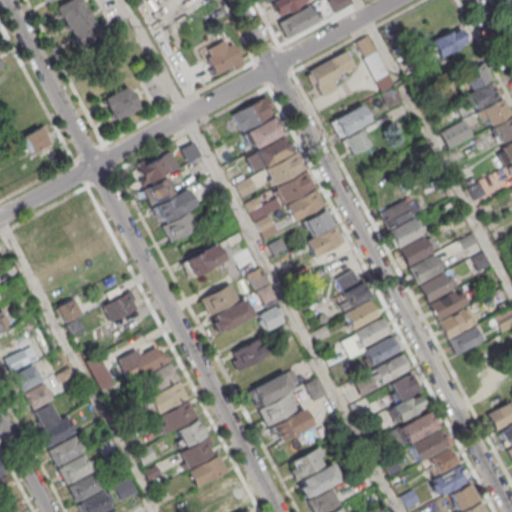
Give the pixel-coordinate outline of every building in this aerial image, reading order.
[(65,0),(54,6),(76,47),(98,35),(79,0),(65,0)] [(307,0),(278,16),(269,0),(307,0)] [(333,10),(328,0),(347,0),(349,2),(333,10)] [(276,21),(285,37),(316,20),(308,5),(276,21)] [(438,56),(430,42),(457,27),(465,41),(438,56)] [(353,42),(378,89),(390,82),(366,36),(353,42)] [(214,75),(204,56),(208,54),(205,48),(221,39),(225,45),(230,42),(240,60),(214,75)] [(314,88),(306,71),(332,58),(337,67),(332,69),(337,80),(328,85),(326,81),(314,88)] [(469,88),(460,73),(481,62),(489,78),(469,88)] [(475,108),(467,94),(490,81),(497,95),(475,108)] [(113,118),(102,98),(124,86),(135,106),(113,118)] [(387,106),(380,94),(392,87),(399,99),(387,106)] [(239,130),(230,113),(262,96),(271,113),(239,130)] [(487,125),(479,109),(499,98),(507,114),(487,125)] [(460,116),(456,107),(464,102),(469,111),(460,116)] [(337,136),(329,120),(359,104),(368,119),(337,136)] [(511,134),(496,143),(488,127),(508,116),(511,123),(511,134)] [(253,147),(244,132),(270,117),(278,132),(253,147)] [(29,152),(21,137),(41,125),(50,140),(29,152)] [(350,152),(342,138),(359,129),(366,143),(350,152)] [(263,165),(255,150),(280,135),(289,150),(263,165)] [(511,159),(508,162),(499,146),(511,139),(511,159)] [(186,160),(179,148),(191,141),(198,153),(186,160)] [(142,183),(134,167),(169,150),(177,165),(142,183)] [(272,182),(264,167),(293,152),(301,166),(272,182)] [(282,202),(277,193),(274,187),(303,172),(311,186),(282,202)] [(151,202),(143,187),(163,177),(171,191),(151,202)] [(239,195),(233,184),(247,177),(253,188),(239,195)] [(471,200),(465,187),(476,181),(483,193),(471,200)] [(159,223),(150,207),(183,189),(192,205),(159,223)] [(291,220),(284,206),(312,190),(320,205),(291,220)] [(247,211),(252,220),(282,202),(277,193),(259,204),(247,211)] [(243,203),(247,211),(259,204),(255,196),(243,203)] [(33,242),(85,218),(76,199),(24,224),(33,242)] [(386,228),(378,212),(401,200),(409,216),(386,228)] [(309,235),(302,220),(324,208),(331,223),(309,235)] [(168,240),(160,225),(189,210),(197,224),(168,240)] [(253,222),(261,237),(274,229),(266,215),(253,222)] [(395,247),(387,231),(412,218),(420,234),(395,247)] [(311,256),(303,240),(333,224),(341,240),(311,256)] [(462,247),(457,239),(469,233),(473,240),(462,247)] [(405,265),(396,248),(423,235),(431,251),(405,265)] [(272,255),(266,244),(278,237),(284,248),(272,255)] [(189,276),(181,261),(212,244),(220,259),(189,276)] [(476,269),(470,258),(481,252),(487,264),(476,269)] [(416,284),(407,267),(432,254),(440,270),(416,284)] [(253,288),(245,274),(257,268),(265,282),(253,288)] [(347,306),(333,279),(351,270),(365,296),(347,306)] [(425,301),(417,285),(442,272),(450,288),(425,301)] [(207,313),(199,298),(228,283),(236,297),(207,313)] [(262,302),(256,290),(267,284),(273,296),(262,302)] [(435,319),(427,304),(450,291),(453,295),(459,292),(466,303),(435,319)] [(109,320),(101,306),(125,293),(133,307),(109,320)] [(64,321),(56,306),(72,298),(80,313),(64,321)] [(219,330),(211,315),(242,298),(250,314),(219,330)] [(348,329),(340,313),(370,298),(378,313),(348,329)] [(264,329),(256,314),(272,305),(280,320),(264,329)] [(511,322),(499,330),(491,316),(507,307),(511,315),(511,322)] [(445,337),(437,323),(462,310),(469,324),(445,337)] [(325,320),(324,321),(322,321),(321,321),(320,321),(318,320),(318,319),(317,318),(317,316),(318,315),(319,314),(320,313),(321,313),(323,313),(324,314),(325,315),(325,316),(326,317),(325,319),(325,320)] [(359,347),(351,331),(381,316),(389,331),(359,347)] [(71,335),(65,324),(78,317),(84,327),(71,335)] [(315,339),(311,331),(323,324),(328,332),(315,339)] [(454,354),(446,339),(473,325),(481,340),(454,354)] [(369,365),(360,350),(391,334),(399,350),(369,365)] [(235,370),(227,355),(256,339),(264,354),(235,370)] [(128,382),(119,365),(154,346),(163,363),(128,382)] [(100,389),(112,382),(96,353),(84,360),(100,389)] [(378,382),(371,369),(400,353),(407,367),(378,382)] [(176,379),(167,363),(138,379),(147,395),(176,379)] [(17,390),(9,375),(29,364),(37,380),(17,390)] [(258,404),(250,388),(281,372),(289,387),(258,404)] [(397,399),(389,383),(409,372),(418,388),(397,399)] [(359,395),(352,382),(366,374),(373,387),(359,395)] [(311,398),(303,384),(315,377),(323,392),(311,398)] [(150,415),(142,400),(178,380),(186,395),(150,415)] [(26,408),(18,393),(38,382),(46,397),(26,408)] [(395,422),(387,408),(416,392),(424,407),(395,422)] [(264,424),(256,409),(285,394),(293,408),(264,424)] [(167,430),(159,415),(187,400),(195,415),(167,430)] [(511,418),(493,428),(485,413),(510,400),(511,403),(511,418)] [(38,426),(30,411),(45,403),(53,417),(38,426)] [(280,440),(271,424),(301,408),(310,424),(280,440)] [(405,442),(397,427),(427,411),(435,427),(405,442)] [(44,446),(36,431),(64,416),(72,431),(44,446)] [(183,446),(174,429),(195,418),(204,435),(183,446)] [(511,440),(505,445),(497,431),(511,422),(511,440)] [(414,460),(406,444),(436,429),(444,445),(414,460)] [(53,465),(45,450),(73,435),(81,450),(53,465)] [(185,467),(176,453),(207,436),(215,451),(185,467)] [(103,458),(96,446),(108,438),(115,451),(103,458)] [(141,464),(134,451),(147,444),(154,457),(141,464)] [(295,477),(287,463),(316,447),(324,462),(295,477)] [(435,472),(427,458),(445,448),(453,462),(435,472)] [(63,483),(54,468),(82,453),(90,468),(63,483)] [(194,486),(186,471),(216,455),(224,469),(194,486)] [(389,476),(381,463),(393,456),(400,469),(389,476)] [(307,495),(299,479),(330,463),(338,479),(307,495)] [(439,494),(431,479),(457,464),(466,480),(439,494)] [(147,479),(142,472),(154,465),(158,473),(147,479)] [(73,501),(65,486),(93,471),(101,486),(73,501)] [(0,492),(9,488),(1,473),(0,473),(0,492)] [(204,505),(196,490),(226,473),(235,488),(204,505)] [(119,499),(111,486),(125,478),(133,491),(119,499)] [(455,510),(447,494),(468,483),(476,498),(455,510)] [(318,511),(311,511),(305,500),(327,488),(335,503),(318,511)] [(399,495),(406,507),(417,501),(410,488),(399,495)] [(97,511),(80,511),(76,504),(104,489),(112,504),(97,511)] [(12,511),(0,511),(0,498),(10,493),(18,509),(12,511)] [(457,511),(478,500),(484,511),(457,511)]
